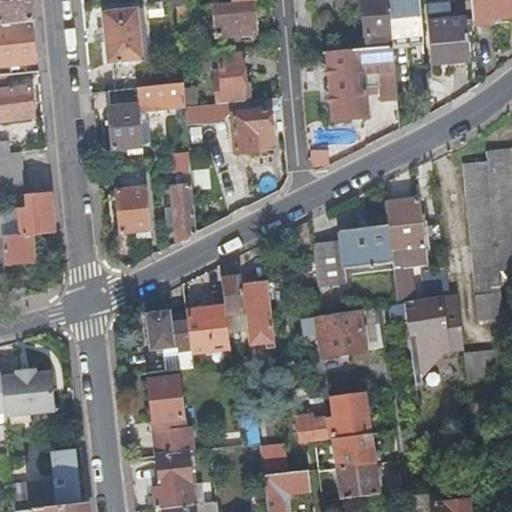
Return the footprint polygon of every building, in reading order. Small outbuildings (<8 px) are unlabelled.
[(0,0),(0,23),(33,20),(31,0),(0,0)] [(392,42),(392,40),(387,0),(334,0),(335,4),(360,3),(362,33),(363,33),(364,45),(392,42)] [(421,38),(417,0),(387,0),(392,40),(421,38)] [(493,14),(511,12),(511,0),(471,0),(474,21),(493,19),(493,14)] [(215,34),(255,30),(253,1),(213,4),(215,34)] [(176,5),(178,31),(191,29),(188,4),(176,5)] [(428,9),(429,20),(428,20),(432,61),(466,58),(462,16),(451,17),(450,5),(430,6),(428,9)] [(137,86),(145,85),(136,7),(103,11),(108,61),(114,60),(117,88),(137,86)] [(0,63),(33,60),(29,23),(0,25),(0,63)] [(379,96),(397,94),(392,42),(364,45),(324,48),(330,117),(368,114),(365,84),(378,82),(379,96)] [(243,99),(253,98),(251,82),(242,82),(239,49),(216,51),(219,87),(215,87),(216,102),(230,100),(243,99)] [(4,73),(0,73),(0,118),(33,116),(31,84),(5,86),(5,77),(4,73)] [(139,109),(184,104),(185,104),(183,81),(145,85),(137,86),(139,109)] [(143,146),(139,109),(137,86),(117,88),(107,89),(112,148),(124,147),(143,146)] [(184,104),(185,121),(218,118),(230,107),(230,100),(216,102),(185,104),(184,104)] [(231,111),(234,151),(255,148),(255,143),(271,141),(268,108),(231,111)] [(0,139),(0,151),(10,151),(9,139),(0,139)] [(485,148),(487,159),(499,269),(511,267),(511,157),(511,146),(485,148)] [(0,196),(7,195),(25,193),(21,149),(10,151),(0,151),(0,196)] [(176,172),(189,171),(188,151),(169,153),(171,173),(176,172)] [(477,318),(504,315),(499,269),(487,159),(462,162),(477,318)] [(116,183),(146,180),(145,163),(114,166),(116,183)] [(194,189),(209,188),(208,169),(193,170),(194,189)] [(177,184),(190,182),(189,171),(176,172),(177,184)] [(177,239),(194,231),(190,182),(177,184),(171,184),(177,239)] [(140,228),(151,226),(147,184),(118,187),(122,229),(140,228)] [(30,233),(55,230),(51,190),(26,193),(26,198),(20,199),(21,207),(18,207),(20,234),(30,233)] [(392,260),(396,291),(413,289),(409,263),(425,261),(418,196),(384,200),(385,210),(387,223),(392,260)] [(345,266),(392,260),(387,223),(385,210),(365,213),(366,225),(339,228),(340,239),(313,242),(318,284),(347,281),(345,266)] [(20,234),(2,236),(4,263),(33,260),(30,233),(20,234)] [(420,272),(424,296),(448,292),(445,264),(424,267),(420,272)] [(247,328),(242,283),(241,273),(221,276),(225,304),(228,331),(247,328)] [(249,342),(274,340),(268,280),(242,283),(247,328),(249,342)] [(424,296),(404,300),(415,398),(416,398),(414,382),(421,381),(420,372),(441,348),(463,345),(457,291),(448,292),(424,296)] [(229,341),(228,331),(225,304),(223,305),(186,309),(186,312),(190,345),(208,343),(209,347),(214,346),(214,342),(229,341)] [(379,320),(377,304),(360,307),(362,323),(379,320)] [(316,314),(320,334),(323,354),(366,347),(362,323),(360,307),(321,313),(316,314)] [(163,352),(165,369),(193,365),(191,349),(190,345),(186,312),(170,314),(170,308),(145,311),(149,348),(162,346),(163,352)] [(300,316),(303,336),(320,334),(316,314),(300,316)] [(379,320),(362,323),(366,347),(382,344),(379,320)] [(466,376),(505,372),(509,359),(508,346),(463,350),(466,376)] [(14,374),(0,375),(0,380),(3,410),(5,422),(30,420),(29,413),(53,410),(49,370),(34,372),(34,368),(14,370),(14,374)] [(148,379),(156,452),(183,449),(180,426),(183,425),(183,424),(177,375),(148,379)] [(333,435),(370,430),(365,389),(330,394),(332,415),(314,418),(313,412),(295,414),(298,439),(333,435)] [(242,442),(260,440),(256,409),(238,411),(242,442)] [(55,425),(53,410),(29,413),(30,420),(30,428),(55,425)] [(186,449),(192,448),(189,423),(183,424),(183,425),(180,426),(183,449),(186,449)] [(374,461),(370,430),(333,435),(335,450),(337,466),(374,461)] [(263,473),(289,469),(286,441),(260,445),(263,473)] [(56,504),(79,501),(72,447),(50,450),(53,476),(56,504)] [(155,505),(163,504),(203,500),(200,480),(190,481),(186,449),(183,449),(156,452),(160,483),(153,483),(155,505)] [(341,496),(378,491),(374,461),(337,466),(341,496)] [(267,511),(287,511),(286,501),(292,494),(310,491),(307,467),(289,469),(263,473),(267,511)] [(16,509),(56,504),(53,476),(13,481),(16,509)] [(431,501),(429,489),(412,492),(415,511),(469,511),(467,496),(431,501)] [(218,511),(217,501),(216,498),(203,500),(163,504),(163,511),(218,511)] [(86,511),(86,500),(79,501),(56,504),(16,509),(14,510),(14,511),(86,511)] [(217,501),(218,511),(226,511),(225,500),(217,501)]
